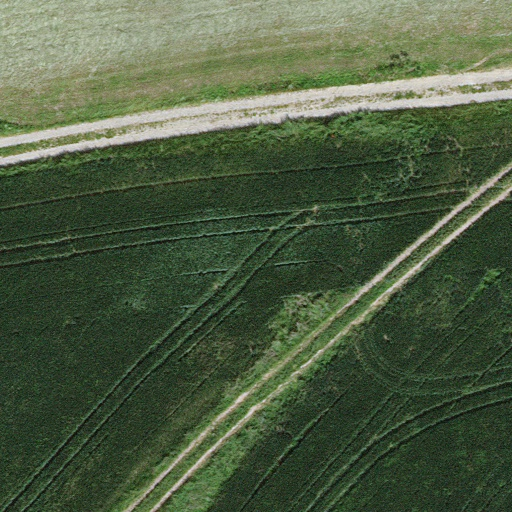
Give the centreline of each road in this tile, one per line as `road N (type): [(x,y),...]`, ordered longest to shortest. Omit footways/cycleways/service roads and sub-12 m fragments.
road 1 (track): [(0,158),(64,143),(511,89)]
road 2 (track): [(511,184),(304,343),(144,511)]
